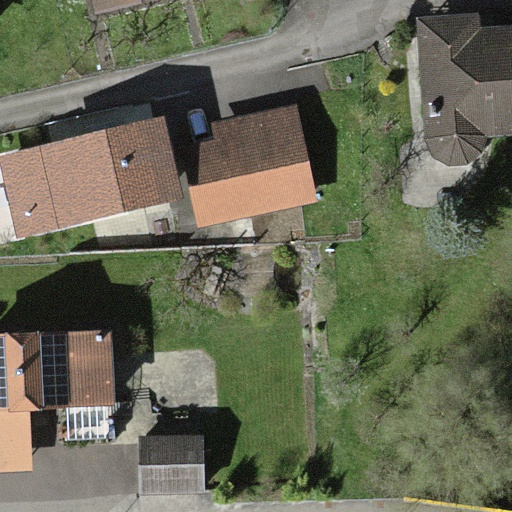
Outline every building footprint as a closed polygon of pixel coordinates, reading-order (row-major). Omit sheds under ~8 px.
[(92,0),(96,15),(163,0),(92,0)] [(480,12),(415,16),(424,138),(431,156),(449,166),(468,164),(481,153),(487,137),(511,135),(511,24),(481,26),(480,12)] [(154,104),(4,145),(27,230),(177,190),(154,104)] [(317,201),(296,104),(211,122),(214,137),(178,144),(196,227),(317,201)] [(0,468),(63,466),(61,413),(101,411),(97,308),(0,312),(0,468)] [(212,479),(210,426),(148,429),(150,482),(212,479)]
